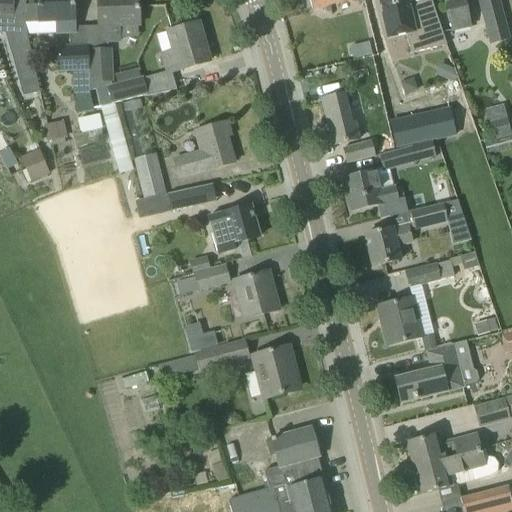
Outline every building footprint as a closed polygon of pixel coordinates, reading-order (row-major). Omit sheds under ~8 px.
[(0,0),(0,33),(5,34),(14,66),(15,66),(32,62),(24,25),(24,18),(12,17),(12,0),(0,0)] [(89,94),(89,91),(87,49),(86,27),(76,28),(73,0),(37,0),(40,23),(54,21),(55,35),(69,35),(70,46),(56,47),(57,72),(72,72),(73,96),(89,94)] [(96,0),(97,14),(98,42),(116,41),(121,41),(120,27),(138,26),(137,13),(136,0),(96,0)] [(308,0),(311,10),(347,0),(308,0)] [(409,11),(406,0),(377,0),(386,38),(405,34),(409,53),(445,46),(431,6),(409,11)] [(445,0),(452,30),(470,26),(464,2),(461,2),(460,0),(445,0)] [(477,0),(489,46),(507,42),(497,0),(477,0)] [(164,75),(166,74),(189,67),(209,62),(198,23),(167,32),(172,51),(158,55),(163,72),(164,75)] [(111,49),(87,49),(89,91),(106,87),(112,85),(111,49)] [(445,66),(439,77),(448,81),(453,70),(445,66)] [(112,85),(106,87),(107,91),(110,104),(113,104),(144,95),(141,78),(116,84),(112,85)] [(36,80),(19,84),(22,97),(39,93),(36,80)] [(89,94),(73,96),(77,114),(93,110),(91,102),(90,102),(89,94)] [(333,146),(358,140),(354,124),(349,125),(342,94),(321,99),(333,146)] [(100,107),(100,108),(110,144),(112,144),(115,157),(127,154),(113,104),(110,104),(100,107)] [(447,107),(389,122),(396,147),(454,133),(447,107)] [(65,120),(44,125),(48,140),(69,135),(65,120)] [(507,120),(489,124),(493,140),(511,136),(507,120)] [(226,123),(195,131),(200,152),(174,160),(179,178),(205,170),(205,171),(233,163),(226,137),(230,136),(226,123)] [(435,141),(378,156),(382,173),(436,159),(435,157),(439,156),(435,141)] [(370,142),(343,149),(347,165),(374,158),(370,142)] [(20,158),(29,182),(49,175),(39,150),(20,158)] [(154,155),(133,160),(142,199),(164,194),(154,155)] [(360,173),(340,178),(341,180),(345,199),(349,213),(368,208),(377,206),(380,219),(389,217),(407,213),(404,198),(397,200),(394,187),(381,190),(375,169),(360,173)] [(200,187),(167,194),(171,212),(204,205),(200,187)] [(458,201),(407,212),(411,230),(445,223),(463,218),(458,201)] [(207,218),(211,232),(217,256),(236,251),(234,245),(239,243),(259,238),(250,206),(230,211),(207,218)] [(372,267),(391,263),(398,261),(394,246),(411,242),(407,225),(364,235),(372,267)] [(404,273),(408,288),(454,277),(451,267),(458,265),(457,264),(461,263),(463,271),(478,267),(474,253),(458,258),(449,260),(450,262),(404,273)] [(193,278),(176,283),(179,296),(197,292),(197,293),(230,284),(225,265),(209,270),(192,274),(193,278)] [(233,281),(231,282),(232,284),(241,320),(259,316),(278,311),(268,272),(248,277),(233,281)] [(386,346),(406,341),(432,335),(423,296),(376,307),(386,346)] [(511,329),(502,331),(502,336),(501,336),(504,355),(511,353),(511,329)] [(162,381),(197,371),(248,358),(244,342),(200,354),(158,366),(162,381)] [(461,388),(461,387),(474,384),(477,380),(475,372),(472,370),(466,344),(451,347),(427,353),(431,370),(394,379),(400,403),(461,388)] [(288,347),(251,357),(261,400),(295,391),(287,363),(292,362),(288,347)] [(511,397),(473,407),(478,429),(509,422),(507,414),(511,412),(511,397)] [(277,469),(316,458),(318,458),(310,428),(270,439),(277,469)] [(413,470),(444,463),(444,461),(481,451),(477,435),(451,441),(439,445),(436,435),(406,443),(413,470)] [(486,450),(481,451),(444,461),(444,463),(413,470),(420,495),(450,487),(492,477),(497,472),(497,465),(494,460),(487,458),(486,450)] [(321,479),(316,458),(277,469),(263,472),(268,488),(238,497),(238,499),(227,501),(229,511),(331,511),(322,478),(321,479)] [(511,511),(511,505),(508,487),(460,499),(463,511),(511,511)]
